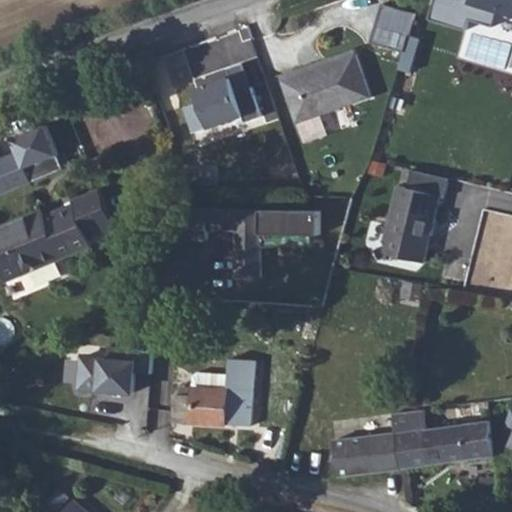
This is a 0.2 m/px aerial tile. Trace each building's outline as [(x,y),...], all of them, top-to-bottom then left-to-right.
[(339,22),(281,41),(282,46),(340,26),(339,22)] [(281,41),(264,47),(280,95),(355,70),(340,26),(282,46),(281,41)] [(262,110),(254,85),(237,91),(231,74),(198,85),(202,98),(186,104),(195,131),(262,110)] [(71,207),(86,199),(97,193),(79,158),(28,186),(23,179),(0,189),(0,248),(76,214),(71,207)] [(385,251),(430,260),(448,174),(402,164),(385,251)] [(97,193),(86,199),(91,208),(102,202),(97,193)] [(265,229),(322,231),(323,208),(195,203),(194,231),(236,233),(235,275),(263,276),(265,229)] [(511,243),(503,277),(511,279),(511,243)] [(222,354),(221,371),(219,407),(246,409),(248,340),(241,340),(241,344),(222,343),(222,354)] [(65,385),(137,391),(139,367),(152,368),(154,349),(69,341),(65,385)] [(184,369),(221,371),(222,354),(192,352),(184,360),(184,369)] [(219,407),(221,371),(184,369),(182,380),(166,380),(165,404),(219,407)] [(391,422),(397,457),(492,444),(486,410),(419,420),(415,398),(387,402),(391,422)] [(364,462),(397,457),(391,422),(340,428),(329,430),(333,464),(364,461),(364,462)] [(113,511),(91,493),(75,511),(113,511)]
